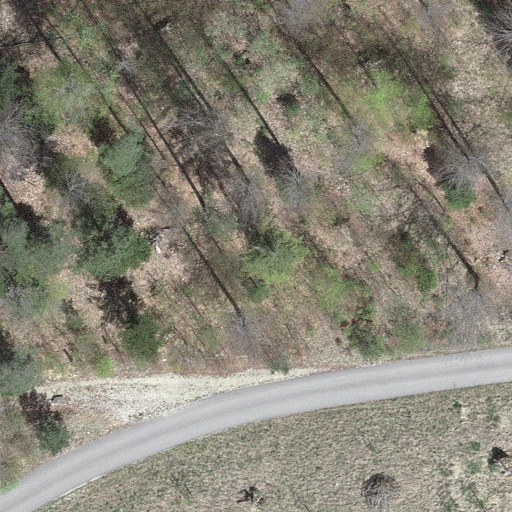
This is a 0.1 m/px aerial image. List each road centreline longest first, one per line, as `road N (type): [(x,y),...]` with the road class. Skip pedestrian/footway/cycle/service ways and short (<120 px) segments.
road 1 (unclassified): [(511,362),(255,402),(125,446),(0,510)]
road 2 (track): [(0,394),(156,388),(255,402)]
